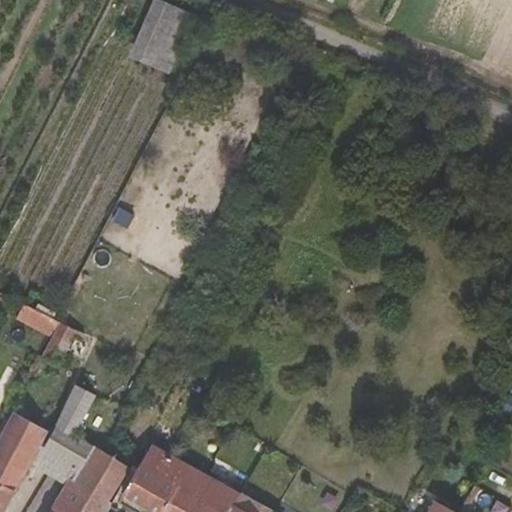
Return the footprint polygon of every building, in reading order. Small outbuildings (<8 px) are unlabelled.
[(174,72),(197,18),(155,0),(147,0),(126,52),(174,72)] [(386,106),(401,113),(412,89),(398,83),(386,106)] [(83,340),(86,336),(63,324),(45,358),(62,365),(76,337),(83,340)] [(78,387),(59,427),(76,437),(96,397),(78,387)] [(0,511),(3,511),(32,463),(50,432),(14,414),(0,440),(0,511)] [(81,469),(94,448),(76,437),(59,427),(55,434),(46,449),(48,451),(62,459),(81,470),(81,469)] [(55,434),(50,432),(32,463),(51,475),(69,485),(72,487),(81,470),(62,459),(48,451),(46,449),(55,434)] [(271,511),(152,447),(142,465),(124,494),(149,508),(155,511),(271,511)] [(105,507),(107,503),(126,469),(94,448),(81,469),(81,470),(72,487),(105,507)] [(72,487),(69,485),(53,511),(109,511),(113,506),(107,503),(105,507),(72,487)] [(457,511),(437,501),(430,511),(457,511)]
